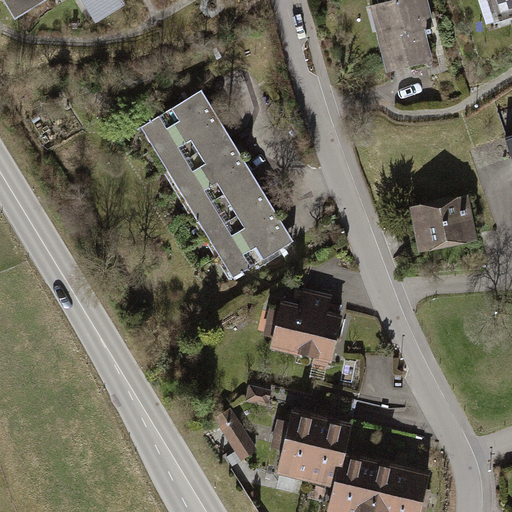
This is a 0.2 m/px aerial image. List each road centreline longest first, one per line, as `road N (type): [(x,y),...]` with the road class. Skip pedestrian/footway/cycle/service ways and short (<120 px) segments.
road 1 (residential): [(463,458),(386,309),(314,114),(285,0)]
road 2 (secondary): [(0,179),(200,511)]
road 3 (unknown): [(329,279),(386,309),(511,277)]
